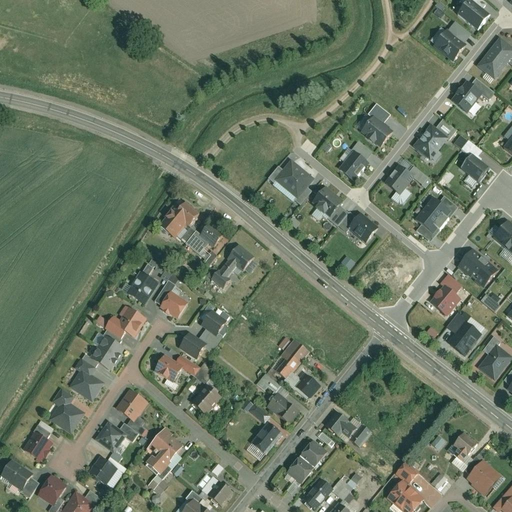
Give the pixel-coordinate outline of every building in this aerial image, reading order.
[(492,18),(471,0),(470,0),(457,15),(479,34),(492,18)] [(444,19),(450,7),(441,3),(439,8),(441,9),(437,16),(444,19)] [(468,48),(448,32),(435,48),(456,64),(468,48)] [(511,61),(511,47),(500,39),(478,67),(497,81),(511,61)] [(482,94),(465,82),(451,101),(468,113),(482,94)] [(394,133),(375,117),(361,133),(381,149),(394,133)] [(448,138),(432,125),(414,149),(430,161),(448,138)] [(463,136),(457,144),(465,150),(471,142),(463,136)] [(369,165),(353,152),(339,171),(355,183),(369,165)] [(490,169),(473,156),(462,170),(478,183),(490,169)] [(315,178),(292,160),(276,181),(299,199),(315,178)] [(414,177),(398,165),(385,184),(402,195),(414,177)] [(344,204),(326,188),(312,203),(330,219),(344,204)] [(451,212),(434,199),(417,221),(435,234),(451,212)] [(158,226),(175,239),(186,225),(189,228),(199,216),(184,204),(179,209),(175,206),(158,226)] [(380,229),(362,214),(348,231),(366,246),(380,229)] [(511,224),(507,220),(492,238),(511,253),(511,224)] [(200,237),(213,247),(223,234),(210,224),(200,237)] [(236,267),(241,271),(251,258),(239,248),(212,281),(223,290),(231,280),(227,277),(236,267)] [(457,269),(482,291),(498,273),(473,251),(457,269)] [(351,271),(358,264),(349,257),(343,264),(351,271)] [(126,296),(144,307),(157,285),(139,274),(126,296)] [(443,286),(455,295),(461,288),(448,277),(441,285),(443,286)] [(154,303),(161,308),(169,294),(174,287),(167,283),(154,303)] [(455,295),(443,286),(429,305),(445,318),(460,299),(455,295)] [(160,309),(176,320),(186,305),(169,294),(161,308),(160,309)] [(486,297),(481,303),(494,314),(500,308),(486,297)] [(124,334),(133,340),(144,322),(125,309),(117,321),(111,318),(103,330),(106,331),(120,341),(124,334)] [(206,330),(216,336),(217,335),(225,324),(211,314),(202,327),(206,330)] [(448,346),(464,359),(486,331),(464,314),(461,318),(458,315),(447,330),(455,337),(448,346)] [(437,341),(440,333),(432,329),(428,337),(437,341)] [(206,330),(197,343),(204,347),(203,349),(210,354),(221,338),(217,335),(216,336),(206,330)] [(104,337),(118,347),(121,342),(120,341),(106,331),(102,336),(104,337)] [(110,373),(125,351),(118,347),(104,337),(89,359),(97,365),(110,373)] [(179,351),(195,361),(203,349),(204,347),(197,343),(188,337),(179,351)] [(272,371),(286,381),(291,375),(308,353),(294,343),(272,371)] [(511,357),(511,356),(497,345),(480,368),(495,380),(511,357)] [(80,360),(94,369),(97,365),(89,359),(84,355),(80,360)] [(180,357),(174,366),(180,370),(194,379),(195,377),(200,369),(180,357)] [(174,366),(163,359),(154,374),(171,384),(180,370),(174,366)] [(81,371),(89,376),(94,369),(80,360),(74,370),(79,374),(81,371)] [(200,369),(195,377),(205,386),(216,373),(203,364),(200,369)] [(91,403),(103,385),(89,376),(81,371),(79,374),(69,389),(91,403)] [(267,387),(273,392),(278,386),(265,375),(256,386),(263,392),(267,387)] [(284,384),(308,402),(319,387),(304,375),(299,382),(291,375),(284,384)] [(191,405),(205,417),(218,401),(204,389),(191,405)] [(63,401),(70,406),(74,399),(60,390),(51,403),(58,408),(63,401)] [(130,421),(133,423),(137,418),(147,405),(129,392),(116,411),(130,421)] [(266,408),(288,426),(298,414),(276,396),(266,408)] [(70,435),(83,415),(70,406),(63,401),(58,408),(49,422),(70,435)] [(249,412),(264,424),(269,418),(254,406),(249,412)] [(324,428),(336,438),(340,433),(348,439),(356,430),(336,414),(324,428)] [(130,421),(126,427),(138,436),(140,438),(145,431),(140,428),(144,423),(137,418),(133,423),(130,421)] [(119,431),(109,423),(95,441),(113,454),(125,439),(127,436),(119,431)] [(250,444),(265,456),(282,436),(267,424),(250,444)] [(123,425),(119,431),(127,436),(125,439),(131,444),(138,436),(126,427),(123,425)] [(33,433),(45,441),(50,435),(37,426),(33,433)] [(371,434),(361,426),(349,441),(359,449),(371,434)] [(146,465),(158,475),(165,466),(175,455),(181,448),(170,438),(172,436),(164,430),(148,449),(155,454),(146,465)] [(21,451),(39,464),(52,445),(45,441),(33,433),(21,451)] [(321,439),(334,448),(338,443),(325,434),(321,439)] [(466,457),(475,446),(462,435),(448,453),(455,458),(462,463),(466,457)] [(434,444),(440,450),(448,443),(441,436),(434,444)] [(297,459),(312,471),(324,455),(310,443),(297,459)] [(180,460),(175,455),(165,466),(158,475),(156,477),(162,482),(180,460)] [(472,462),(466,457),(462,463),(455,458),(450,464),(462,474),(463,472),(472,462)] [(463,472),(468,477),(480,463),(475,458),(472,462),(463,472)] [(109,459),(105,464),(115,471),(113,474),(120,479),(126,470),(109,459)] [(285,474),(300,485),(312,471),(297,459),(285,474)] [(105,464),(99,460),(88,475),(105,486),(113,474),(115,471),(105,464)] [(0,477),(0,479),(20,493),(29,479),(32,476),(10,462),(0,477)] [(471,487),(483,498),(501,479),(481,462),(480,463),(468,477),(465,480),(472,486),(471,487)] [(401,482),(407,487),(417,476),(403,465),(394,475),(401,482)] [(221,466),(215,473),(220,477),(226,469),(221,466)] [(51,507),(51,508),(57,499),(66,487),(51,476),(37,497),(51,507)] [(442,492),(452,484),(445,476),(439,481),(442,484),(438,487),(442,492)] [(206,497),(218,483),(212,478),(200,492),(206,497)] [(38,485),(29,479),(20,493),(20,494),(29,500),(38,485)] [(340,481),(331,492),(337,497),(346,486),(340,481)] [(391,511),(413,511),(423,501),(407,487),(401,482),(386,499),(393,505),(389,510),(391,511)] [(206,497),(220,509),(232,495),(218,483),(206,497)] [(346,486),(337,497),(343,502),(352,490),(346,486)] [(511,511),(511,487),(493,509),(496,511),(511,511)] [(304,504),(313,511),(314,511),(326,498),(316,489),(304,504)] [(89,492),(83,500),(93,506),(98,510),(103,501),(89,492)] [(62,511),(89,511),(93,506),(83,500),(74,494),(62,511)] [(192,501),(205,511),(208,511),(211,509),(194,496),(191,500),(192,501)] [(56,511),(63,503),(57,499),(51,508),(51,507),(47,511),(56,511)] [(205,511),(192,501),(183,511),(205,511)]
